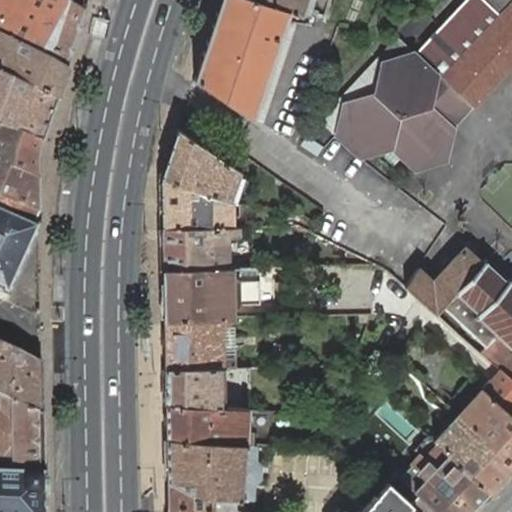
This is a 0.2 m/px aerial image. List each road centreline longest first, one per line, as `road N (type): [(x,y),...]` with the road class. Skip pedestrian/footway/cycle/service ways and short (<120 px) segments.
road 1 (primary): [(128,511),(127,206),(146,85),(175,0)]
road 2 (primary): [(138,0),(92,201),(89,511)]
